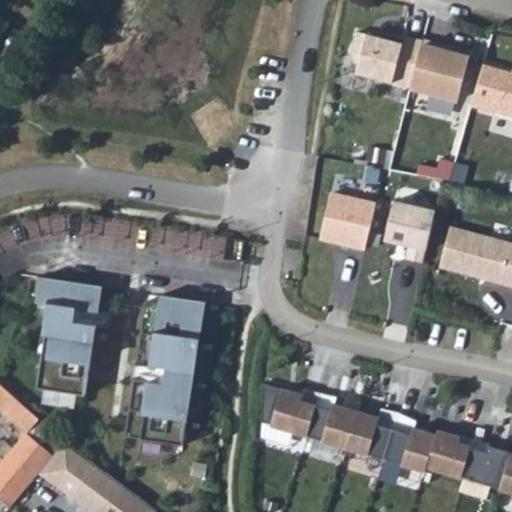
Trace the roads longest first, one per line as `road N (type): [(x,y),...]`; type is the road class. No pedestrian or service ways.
road 1 (residential): [(511,378),(330,340),(288,322),(272,306),(267,269),(277,210)]
road 2 (residential): [(277,210),(101,180),(0,187)]
road 3 (residential): [(277,210),(319,0)]
